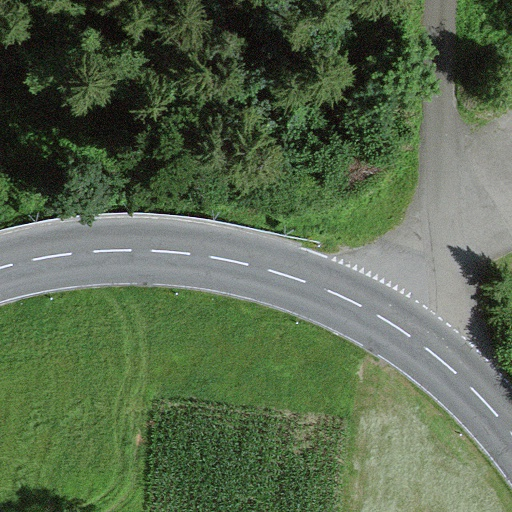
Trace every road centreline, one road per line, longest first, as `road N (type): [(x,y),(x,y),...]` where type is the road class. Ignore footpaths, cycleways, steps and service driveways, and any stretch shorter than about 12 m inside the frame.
road 1 (secondary): [(406,328),(256,265),(123,252),(0,272)]
road 2 (residential): [(465,0),(439,103),(406,328)]
road 3 (secondary): [(511,427),(406,328)]
